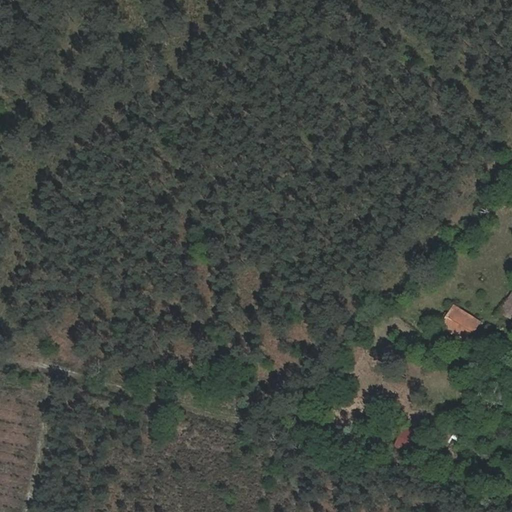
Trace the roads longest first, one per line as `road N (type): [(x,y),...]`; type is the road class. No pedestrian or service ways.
road 1 (track): [(354,0),(511,129)]
road 2 (track): [(31,511),(53,370),(0,356)]
